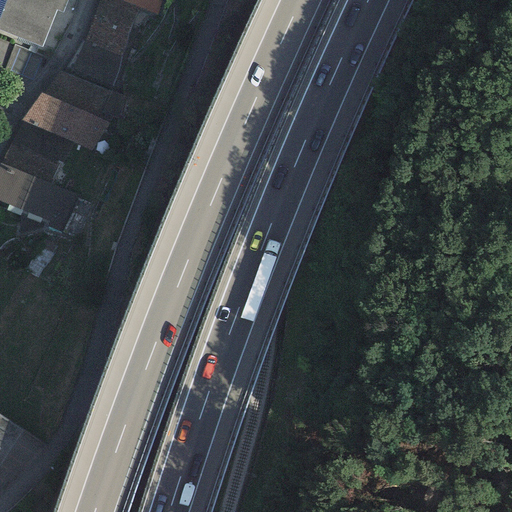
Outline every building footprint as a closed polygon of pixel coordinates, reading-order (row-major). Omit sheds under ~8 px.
[(66,0),(4,0),(0,12),(0,30),(42,47),(56,12),(61,14),(66,0)] [(120,55),(137,6),(119,0),(97,0),(83,43),(69,74),(111,91),(120,55)] [(160,0),(119,0),(137,6),(156,13),(160,0)] [(235,51),(232,48),(206,122),(243,136),(270,62),(235,51)] [(108,123),(40,93),(21,121),(0,159),(0,162),(49,183),(67,141),(91,150),(108,123)] [(49,183),(0,162),(0,200),(50,222),(48,227),(62,233),(78,195),(49,183)] [(0,468),(24,432),(0,416),(0,468)]
